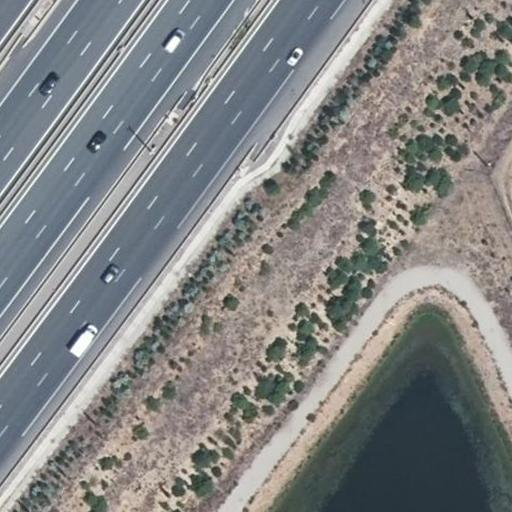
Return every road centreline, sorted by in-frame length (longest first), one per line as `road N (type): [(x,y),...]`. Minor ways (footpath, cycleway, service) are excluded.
road 1 (motorway): [(0,418),(311,0)]
road 2 (motorway): [(0,270),(201,0)]
road 3 (motorway): [(110,0),(0,150)]
